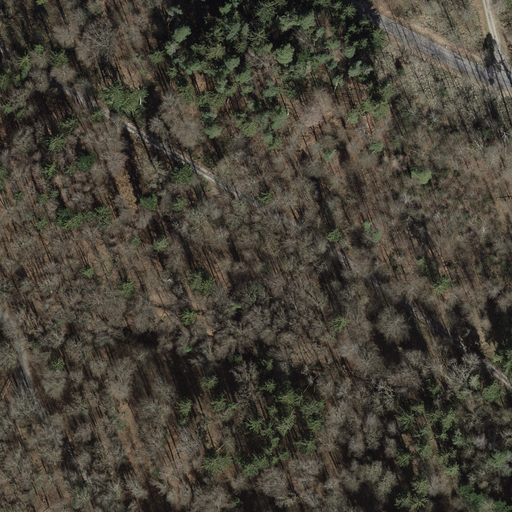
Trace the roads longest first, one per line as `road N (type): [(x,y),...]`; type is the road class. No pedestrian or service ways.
road 1 (track): [(511,384),(354,261),(0,46)]
road 2 (tertiary): [(511,79),(445,54),(345,0)]
road 3 (track): [(110,511),(26,394)]
